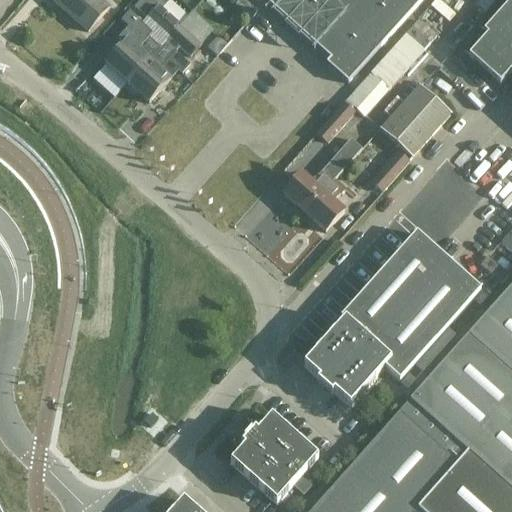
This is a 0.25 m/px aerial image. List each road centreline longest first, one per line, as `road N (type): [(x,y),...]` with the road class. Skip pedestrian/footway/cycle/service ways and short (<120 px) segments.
road 1 (unclassified): [(105,511),(175,454),(257,361),(268,335),(269,296),(217,238),(0,53)]
road 2 (unclassified): [(88,511),(9,423),(0,392)]
